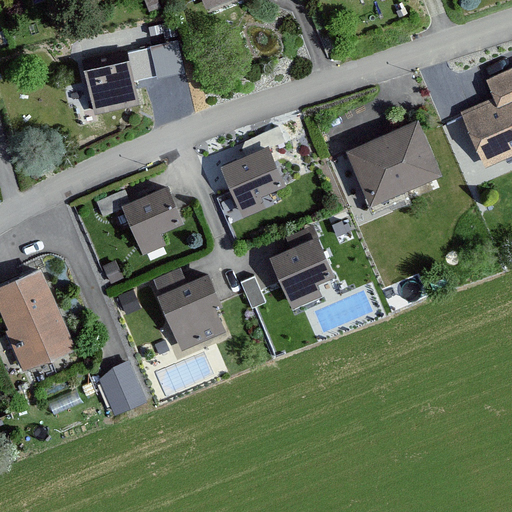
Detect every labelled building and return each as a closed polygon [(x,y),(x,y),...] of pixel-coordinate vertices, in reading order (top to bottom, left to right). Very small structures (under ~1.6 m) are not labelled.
[(145,47),(73,62),(84,115),(135,104),(130,83),(152,78),(145,47)] [(511,67),(482,79),(489,97),(455,109),(476,163),(511,149),(511,67)] [(414,119),(343,150),(366,205),(437,174),(414,119)] [(264,135),(204,157),(227,220),(262,207),(257,194),(282,185),(264,135)] [(166,176),(113,198),(136,253),(161,242),(157,232),(184,221),(166,176)] [(311,233),(262,252),(285,309),(319,296),(314,283),(328,278),(311,233)] [(37,267),(0,281),(0,331),(14,368),(68,346),(37,267)] [(202,270),(149,290),(173,355),(226,335),(202,270)] [(114,408),(150,395),(134,354),(99,367),(114,408)]
